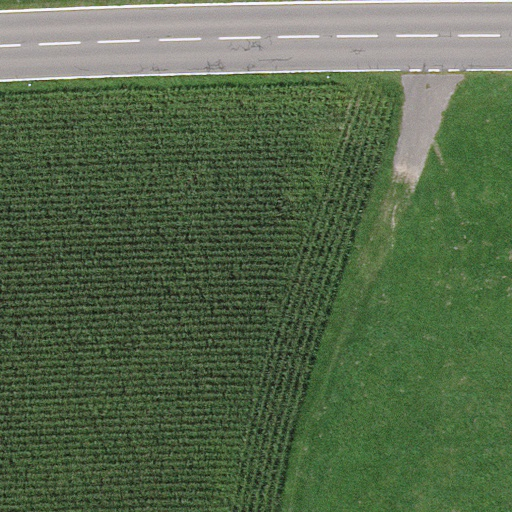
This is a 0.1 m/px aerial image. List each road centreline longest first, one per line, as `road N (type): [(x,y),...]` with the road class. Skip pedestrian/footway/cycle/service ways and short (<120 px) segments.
road 1 (primary): [(0,52),(181,42),(511,41)]
road 2 (track): [(446,41),(283,511)]
